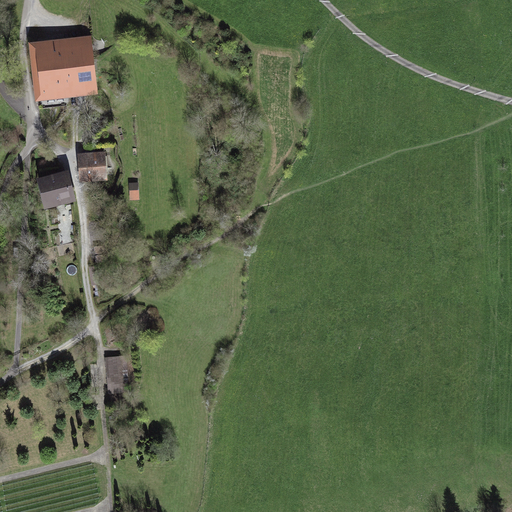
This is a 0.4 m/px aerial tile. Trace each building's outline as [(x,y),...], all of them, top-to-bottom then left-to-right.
[(92,35),(29,42),(36,101),(98,94),(92,35)] [(106,151),(78,153),(80,182),(108,180),(106,151)] [(69,170),(37,178),(45,208),(76,200),(69,170)] [(139,183),(129,183),(130,200),(140,200),(139,183)] [(103,289),(99,265),(89,267),(93,291),(97,290),(103,289)] [(127,355),(106,357),(109,394),(130,392),(127,355)]
